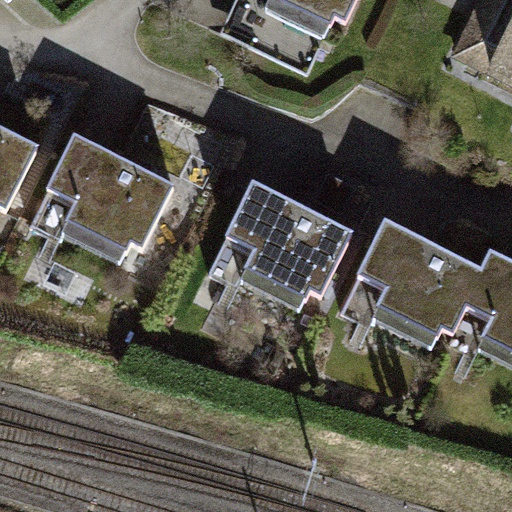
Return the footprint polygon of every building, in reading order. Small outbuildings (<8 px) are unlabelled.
[(364,0),(276,0),(275,4),(347,40),(364,0)] [(511,0),(478,0),(444,66),(491,88),(511,98),(511,0)] [(42,154),(0,134),(0,228),(4,231),(42,154)] [(179,194),(81,144),(55,198),(85,213),(75,232),(142,269),(179,194)] [(355,193),(329,180),(318,204),(344,217),(355,193)] [(356,241),(258,194),(233,246),(261,258),(250,281),(323,315),(356,241)] [(490,282),(392,230),(365,285),(395,299),(386,318),(451,350),(490,282)] [(511,268),(499,262),(490,282),(473,316),(503,331),(493,350),(511,358),(511,268)]
